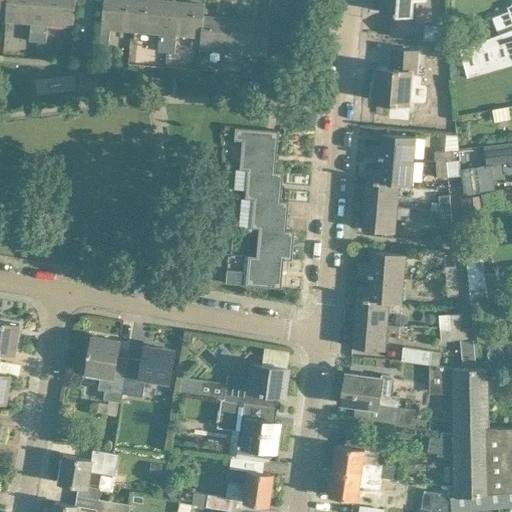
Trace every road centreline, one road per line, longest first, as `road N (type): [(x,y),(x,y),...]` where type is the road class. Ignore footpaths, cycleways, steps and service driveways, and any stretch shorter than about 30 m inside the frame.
road 1 (residential): [(320,333),(353,0)]
road 2 (residential): [(320,333),(61,288)]
road 3 (residential): [(19,511),(61,288)]
road 4 (residential): [(300,511),(320,333)]
